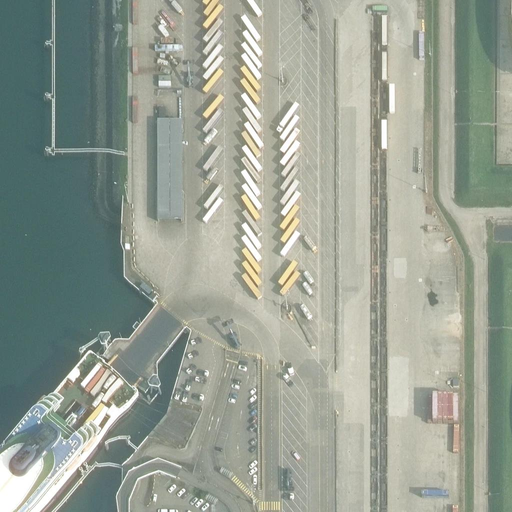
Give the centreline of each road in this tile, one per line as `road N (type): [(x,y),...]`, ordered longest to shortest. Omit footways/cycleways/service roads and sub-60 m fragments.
road 1 (unknown): [(400,0),(410,45),(420,511)]
road 2 (unknown): [(327,412),(350,312),(349,0)]
road 3 (unknown): [(292,348),(304,0)]
road 4 (unknown): [(264,327),(279,0)]
road 5 (unknown): [(236,302),(236,0)]
road 6 (unknown): [(199,298),(188,0)]
